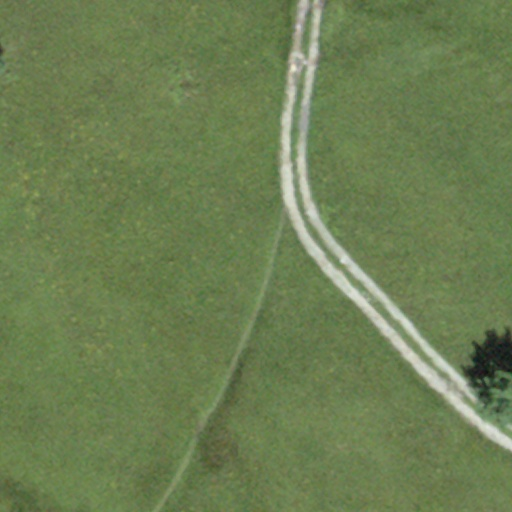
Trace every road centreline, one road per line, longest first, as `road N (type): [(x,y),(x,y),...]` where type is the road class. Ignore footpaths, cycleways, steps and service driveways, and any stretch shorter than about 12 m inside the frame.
road 1 (track): [(294,172),(303,216),(325,251),(445,379),(511,435)]
road 2 (track): [(312,0),(294,172)]
